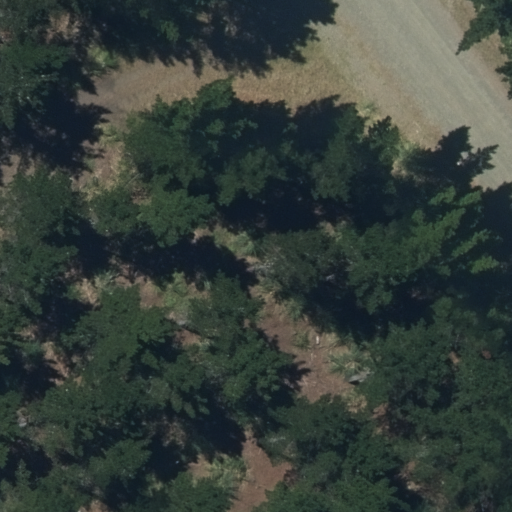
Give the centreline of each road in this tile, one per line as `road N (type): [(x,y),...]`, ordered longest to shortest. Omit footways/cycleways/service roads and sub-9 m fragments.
road 1 (unclassified): [(217,0),(511,380)]
road 2 (track): [(0,292),(338,160)]
road 3 (track): [(478,0),(338,160)]
